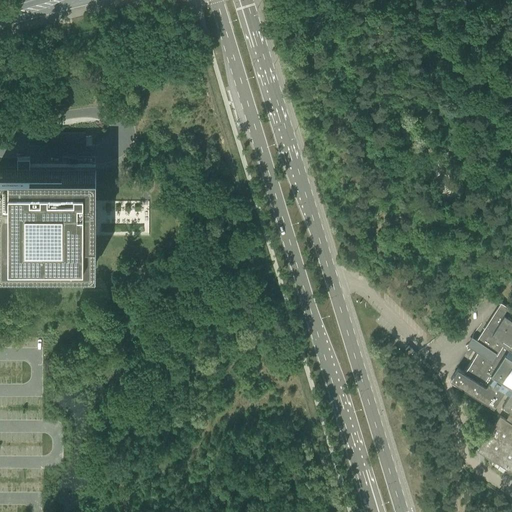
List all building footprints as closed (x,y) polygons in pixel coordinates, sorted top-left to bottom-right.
[(49,131),(49,147),(85,147),(85,131),(49,131)] [(20,167),(32,167),(33,159),(20,159),(20,167)] [(0,266),(96,267),(96,169),(0,168),(0,266)] [(511,309),(501,302),(499,304),(500,304),(487,324),(486,324),(483,329),(484,329),(477,339),(477,338),(476,340),(472,339),(469,343),(472,346),(478,350),(464,371),(458,368),(451,379),(494,406),(504,391),(510,395),(502,406),(511,412),(506,419),(508,421),(509,420),(511,422),(511,309)] [(416,353),(409,346),(405,349),(413,356),(416,353)] [(511,422),(509,420),(508,421),(506,419),(500,415),(478,449),(511,471),(511,422)]
